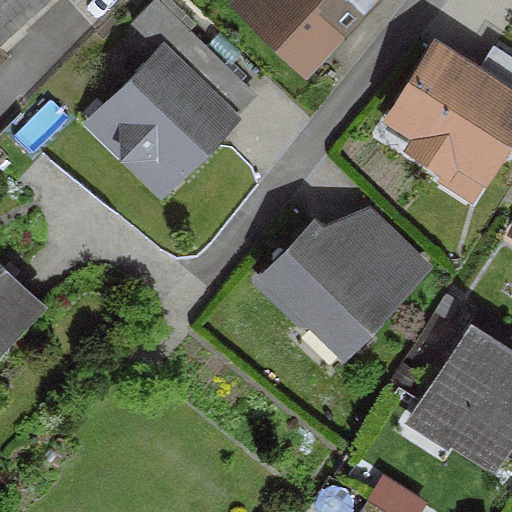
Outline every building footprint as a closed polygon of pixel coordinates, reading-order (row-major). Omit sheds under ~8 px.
[(0,0),(0,66),(12,55),(3,44),(50,0),(0,0)] [(365,0),(233,0),(233,1),(301,67),(365,0)] [(511,62),(488,47),(472,73),(433,48),(415,77),(412,74),(386,115),(416,133),(408,146),(441,167),(449,155),(479,173),(511,121),(511,62)] [(98,106),(118,125),(119,153),(147,153),(172,178),(228,120),(154,49),(98,106)] [(339,253),(308,223),(254,280),(297,321),(308,321),(339,351),(419,268),(370,221),(339,253)] [(0,338),(34,303),(0,271),(0,338)] [(511,430),(511,337),(474,314),(414,406),(442,424),(444,434),(491,464),(511,430)] [(380,511),(362,500),(354,511),(380,511)]
